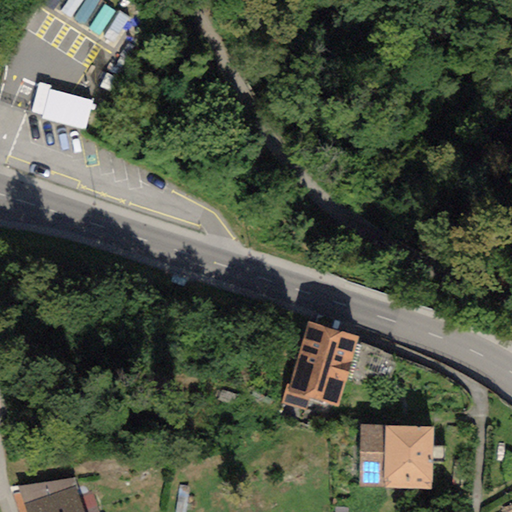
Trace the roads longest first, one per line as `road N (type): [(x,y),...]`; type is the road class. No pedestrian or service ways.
road 1 (secondary): [(330,301),(0,194)]
road 2 (residential): [(330,301),(346,327),(476,394),(473,511)]
road 3 (secondary): [(511,377),(462,348),(330,301)]
